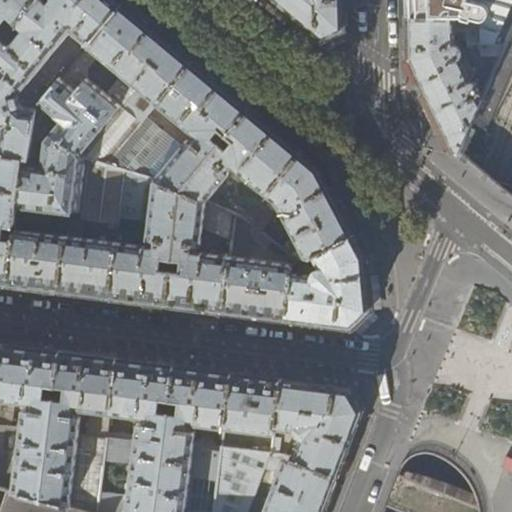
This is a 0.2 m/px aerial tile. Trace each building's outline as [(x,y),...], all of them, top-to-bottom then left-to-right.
[(0,0),(0,24),(0,25),(7,16),(15,22),(33,0),(0,0)] [(33,0),(15,22),(23,29),(9,47),(0,40),(0,151),(23,155),(29,156),(34,119),(36,108),(23,107),(20,105),(17,95),(71,30),(84,40),(76,50),(81,54),(122,3),(118,0),(33,0)] [(274,0),(322,39),(345,29),(343,0),(274,0)] [(400,12),(399,0),(376,0),(377,12),(400,12)] [(511,0),(408,0),(409,15),(455,16),(456,32),(468,31),(468,44),(478,43),(506,42),(511,28),(511,0)] [(122,3),(81,54),(36,108),(34,119),(80,155),(90,158),(107,163),(146,117),(157,102),(192,61),(162,36),(122,3)] [(478,43),(468,44),(468,31),(456,32),(455,16),(409,15),(410,40),(410,58),(425,88),(454,149),(459,152),(495,69),(486,66),(491,55),(483,56),(478,43)] [(511,67),(511,44),(506,42),(495,69),(459,152),(470,161),(511,67)] [(192,61),(157,102),(195,134),(190,140),(187,137),(181,145),(146,117),(107,163),(125,169),(154,178),(180,189),(248,108),(225,89),(192,61)] [(270,126),(248,108),(180,189),(206,200),(230,172),(228,170),(232,165),(266,193),(301,152),(270,126)] [(29,156),(23,155),(17,205),(83,213),(90,158),(80,155),(34,119),(29,156)] [(17,205),(23,155),(0,151),(0,282),(7,284),(13,238),(3,237),(5,223),(15,224),(17,205)] [(301,152),(266,193),(246,217),(249,220),(257,226),(277,202),(296,239),(281,247),(299,262),(312,255),(353,233),(336,199),(318,166),(301,152)] [(107,163),(90,158),(83,213),(82,219),(108,222),(108,227),(118,228),(119,216),(125,169),(107,163)] [(166,303),(180,189),(154,178),(125,169),(119,216),(149,220),(147,237),(148,238),(153,238),(152,246),(116,242),(110,296),(137,300),(166,303)] [(206,200),(180,189),(166,303),(195,307),(223,311),(229,255),(194,252),(195,244),(199,244),(201,243),(202,228),(231,240),(234,212),(206,200)] [(246,217),(234,212),(231,240),(229,255),(223,311),(252,314),(286,318),(292,272),(292,266),(290,263),(239,257),(245,252),(249,220),(246,217)] [(364,227),(353,233),(365,254),(367,272),(375,271),(374,245),(364,227)] [(14,230),(13,238),(7,284),(35,287),(59,290),(65,235),(17,229),(14,230)] [(353,233),(312,255),(320,268),(318,269),(315,270),(313,274),(292,272),(286,318),(321,323),(352,327),(370,309),(369,300),(367,272),(365,254),(353,233)] [(116,242),(65,235),(59,290),(85,293),(110,296),(116,242)] [(59,350),(29,347),(2,343),(0,355),(0,488),(8,490),(40,499),(59,350)] [(96,511),(107,431),(109,412),(116,358),(88,354),(59,350),(40,499),(86,511),(96,511)] [(145,361),(116,358),(109,412),(145,416),(145,422),(139,422),(137,423),(136,434),(107,431),(96,511),(155,511),(174,365),(145,361)] [(198,368),(174,365),(155,511),(213,511),(221,450),(194,446),(196,430),(194,428),(188,427),(189,422),(224,426),(231,372),(198,368)] [(255,375),(231,372),(224,426),(273,432),(274,425),(280,378),(255,375)] [(314,382),(280,378),(274,425),(296,428),(296,429),(297,432),(298,433),(299,434),(300,435),(294,450),(291,449),(289,455),(338,475),(352,438),(363,409),(350,387),(314,382)] [(269,452),(221,446),(221,450),(213,511),(246,511),(263,468),(269,452)] [(269,452),(263,468),(278,473),(286,454),(269,452)] [(323,511),(335,482),(338,475),(289,455),(286,454),(278,473),(263,511),(323,511)] [(86,511),(40,499),(8,490),(0,511),(86,511)]
